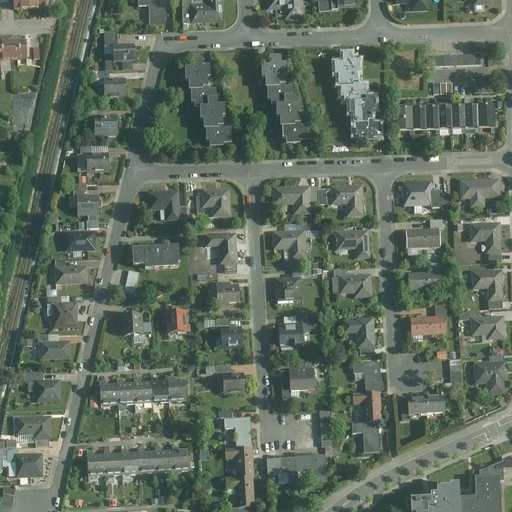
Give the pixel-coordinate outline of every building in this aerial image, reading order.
[(28,9),(27,0),(12,0),(13,10),(28,9)] [(27,0),(28,9),(44,8),(43,0),(27,0)] [(149,10),(150,29),(166,29),(164,0),(138,0),(139,10),(149,10)] [(223,25),(222,0),(208,0),(209,8),(190,8),(191,26),(223,25)] [(304,22),(303,0),(267,0),(268,13),(285,12),(285,23),(304,22)] [(358,0),(319,0),(320,15),(340,14),(339,11),(359,10),(358,0)] [(429,0),(395,0),(396,7),(412,7),(412,15),(430,14),(429,0)] [(495,8),(494,0),(474,0),(474,8),(495,8)] [(113,44),(116,44),(116,33),(104,34),(104,46),(113,46),(113,44)] [(10,41),(0,41),(0,60),(11,60),(10,41)] [(25,41),(10,41),(11,60),(26,59),(25,41)] [(134,62),(134,44),(116,44),(113,44),(113,46),(113,61),(113,62),(122,62),(132,62),(134,62)] [(339,61),(331,61),(331,73),(335,73),(335,84),(338,84),(338,95),(342,95),(341,101),(346,101),(346,112),(350,112),(350,122),(353,122),(353,134),(356,134),(356,140),(370,140),(370,137),(378,137),(378,122),(370,122),(370,120),(369,120),(369,109),(372,109),(372,95),(364,95),(364,83),(355,83),(355,80),(354,80),(354,70),(356,70),(356,59),(348,59),(349,52),(339,52),(339,61)] [(485,54),(426,56),(426,67),(485,65),(485,54)] [(266,63),(257,63),(257,75),(261,75),(261,86),(264,86),(264,98),(268,98),(268,103),(273,103),(273,115),(276,115),(276,125),(279,125),(280,137),(283,137),(283,143),(297,143),(297,141),(305,140),(305,125),(297,125),(297,122),(295,122),(295,112),(298,112),(297,100),(290,100),(290,85),(282,86),(282,83),(281,83),(280,73),(283,73),(283,61),(277,61),(277,55),(265,55),(266,63)] [(206,140),(206,146),(220,146),(220,143),(228,142),(227,127),(220,128),(220,125),(218,125),(218,114),(221,114),(221,103),(213,103),(213,88),(204,88),(204,86),(203,86),(203,76),(206,76),(205,64),(198,64),(197,57),(188,57),(188,66),(180,66),(180,78),(184,78),(184,89),(187,89),(187,101),(191,101),(191,107),(195,107),(196,117),(199,117),(199,128),(202,128),(202,139),(206,140)] [(501,65),(501,57),(487,57),(487,66),(501,65)] [(113,70),(113,62),(113,61),(105,61),(105,71),(108,71),(113,70)] [(132,70),(132,62),(122,62),(122,70),(132,70)] [(125,98),(125,79),(103,79),(103,99),(125,98)] [(492,82),(474,82),(474,94),(492,93),(492,82)] [(494,132),(494,108),(478,109),(478,132),(494,132)] [(93,117),(103,117),(102,109),(90,109),(90,119),(94,118),(93,117)] [(452,133),(451,109),(438,110),(438,133),(452,133)] [(465,132),(464,109),(451,109),(452,133),(465,132)] [(478,132),(478,109),(464,109),(465,132),(478,132)] [(412,134),(412,110),(396,111),(396,134),(412,134)] [(425,110),(412,110),(412,134),(426,133),(425,110)] [(438,133),(438,110),(425,110),(426,133),(438,133)] [(117,136),(116,116),(103,117),(93,117),(94,118),(94,136),(117,136)] [(108,173),(108,154),(86,154),(86,174),(108,173)] [(499,199),(499,179),(458,181),(459,201),(469,200),(469,209),(484,209),(484,199),(499,199)] [(430,183),(402,183),(402,207),(430,207),(430,191),(430,183)] [(76,196),(83,196),(83,192),(86,192),(86,184),(72,185),(73,197),(76,197),(76,196)] [(362,217),(361,186),(329,187),(330,206),(345,205),(346,218),(362,217)] [(310,188),(310,187),(271,188),(272,206),(292,206),(292,216),(311,215),(310,204),(310,188)] [(231,217),(230,189),(202,190),(202,197),(202,208),(204,208),(212,208),(213,218),(231,217)] [(326,205),(325,190),(317,190),(317,203),(318,205),(326,205)] [(441,190),(430,191),(430,207),(430,208),(441,208),(441,211),(450,210),(450,196),(441,196),(441,190)] [(179,207),(178,191),(148,192),(148,211),(165,210),(165,222),(180,221),(180,219),(179,207)] [(98,221),(98,196),(83,196),(76,196),(76,197),(77,217),(88,216),(88,221),(98,221)] [(442,221),(429,222),(429,229),(442,228),(442,221)] [(501,241),(500,223),(469,225),(469,243),(484,243),(485,255),(488,255),(500,255),(500,242),(501,241)] [(439,247),(438,229),(405,231),(406,249),(439,247)] [(305,262),(304,230),(271,232),(272,251),(287,250),(287,263),(305,262)] [(368,250),(367,231),(343,232),(334,232),(334,235),(335,251),(368,250)] [(95,252),(95,232),(64,232),(64,252),(95,252)] [(238,265),(236,234),(204,235),(205,248),(218,247),(219,266),(224,266),(236,265),(238,265)] [(178,245),(131,248),(132,265),(144,264),(144,268),(177,267),(177,262),(179,262),(178,245)] [(501,264),(500,255),(488,255),(488,265),(501,264)] [(432,264),(432,274),(441,273),(446,273),(445,263),(432,264)] [(236,265),(224,266),(224,274),(237,273),(236,265)] [(88,285),(87,267),(65,267),(55,268),(53,268),(54,286),(88,285)] [(337,277),(346,276),(346,270),(333,270),(333,279),(337,278),(337,277)] [(134,295),(138,274),(128,271),(123,293),(134,295)] [(503,289),(502,271),(470,273),(472,291),(487,290),(488,303),(502,302),(502,289),(503,289)] [(441,291),(441,273),(432,274),(407,274),(408,292),(441,291)] [(371,298),(370,275),(346,276),(337,277),(337,278),(338,295),(353,295),(353,299),(371,298)] [(301,301),(300,278),(274,280),(275,302),(301,301)] [(216,284),(217,304),(240,303),(239,285),(231,286),(231,283),(216,284)] [(51,304),(61,303),(61,298),(45,298),(45,306),(51,306),(51,304)] [(502,302),(488,303),(488,311),(502,310),(502,302)] [(77,329),(76,303),(61,303),(51,304),(51,306),(52,330),(77,329)] [(434,307),(434,318),(444,317),(444,318),(446,318),(446,306),(434,307)] [(186,333),(186,312),(165,313),(166,334),(186,333)] [(470,319),(479,318),(478,312),(465,312),(466,321),(470,321),(470,319)] [(142,336),(141,315),(122,315),(122,337),(142,336)] [(444,318),(444,317),(434,318),(409,319),(410,337),(445,335),(444,318)] [(505,341),(503,317),(479,318),(470,319),(470,321),(471,337),(486,337),(487,341),(505,341)] [(374,349),(372,319),(354,320),(354,322),(342,323),(342,335),(355,334),(356,350),(358,350),(373,349),(374,349)] [(301,344),(300,325),(276,326),(277,345),(301,344)] [(242,349),(241,328),(219,329),(221,350),(242,349)] [(39,343),(48,342),(47,336),(37,336),(37,345),(39,345),(39,343)] [(70,361),(70,342),(48,342),(39,343),(39,345),(39,361),(70,361)] [(463,387),(462,361),(451,361),(452,388),(463,387)] [(507,396),(506,362),(503,362),(486,363),(472,363),(473,386),(485,386),(486,397),(507,396)] [(379,394),(378,364),(352,365),(352,375),(363,374),(364,394),(379,394)] [(230,366),(216,367),(216,374),(231,373),(230,366)] [(313,391),(312,371),(288,372),(288,391),(313,391)] [(36,382),(43,382),(42,373),(30,374),(31,384),(36,384),(36,382)] [(245,394),(244,374),(223,375),(224,395),(245,394)] [(186,403),(184,380),(168,381),(169,404),(186,403)] [(169,404),(168,381),(149,383),(151,405),(169,404)] [(60,403),(60,382),(43,382),(36,382),(36,384),(31,384),(27,384),(27,393),(36,393),(36,404),(60,403)] [(151,405),(149,383),(132,384),(134,406),(151,405)] [(134,406),(132,384),(115,385),(117,406),(134,406)] [(117,406),(115,385),(99,386),(100,407),(117,406)] [(362,425),(377,424),(380,424),(379,394),(364,394),(351,395),(352,407),(361,407),(362,425)] [(442,414),(441,397),(423,398),(424,415),(442,414)] [(424,415),(423,398),(406,399),(406,401),(406,416),(408,416),(424,415)] [(406,416),(406,401),(400,401),(401,421),(408,421),(408,416),(406,416)] [(332,448),(330,412),(318,413),(320,449),(332,448)] [(51,440),(51,418),(15,419),(15,437),(33,436),(33,441),(35,441),(48,440),(51,440)] [(252,449),(250,419),(224,421),(224,430),(235,430),(236,449),(252,449)] [(379,454),(377,424),(362,425),(350,426),(351,435),(362,434),(362,455),(379,454)] [(252,449),(236,449),(225,450),(226,462),(235,461),(235,480),(253,479),(252,449)] [(15,456),(18,456),(18,451),(7,451),(7,464),(15,464),(15,456)] [(188,451),(171,452),(172,473),(190,472),(188,451)] [(172,473),(171,452),(155,453),(156,474),(172,473)] [(156,474),(155,453),(137,454),(138,475),(156,474)] [(121,476),(120,454),(103,455),(104,477),(121,476)] [(138,475),(137,454),(120,454),(121,476),(138,475)] [(43,479),(42,455),(18,456),(15,456),(15,464),(16,480),(43,479)] [(104,477),(103,455),(86,456),(87,478),(104,477)] [(325,482),(324,456),(296,458),(296,473),(315,473),(315,483),(325,482)] [(296,473),(296,458),(266,460),(266,477),(286,476),(287,485),(297,484),(296,473)] [(478,473),(479,479),(503,478),(503,470),(511,469),(511,461),(511,459),(507,458),(500,461),(502,463),(478,473)] [(473,499),(463,499),(463,511),(499,511),(499,482),(503,482),(503,478),(479,479),(472,479),(473,499)] [(255,509),(253,479),(235,480),(226,480),(227,491),(236,490),(237,509),(253,509),(255,509)] [(463,511),(463,499),(456,500),(456,486),(445,486),(445,489),(432,490),(433,497),(426,497),(426,501),(406,502),(406,511),(463,511)] [(0,511),(11,511),(16,492),(6,490),(0,511)]
